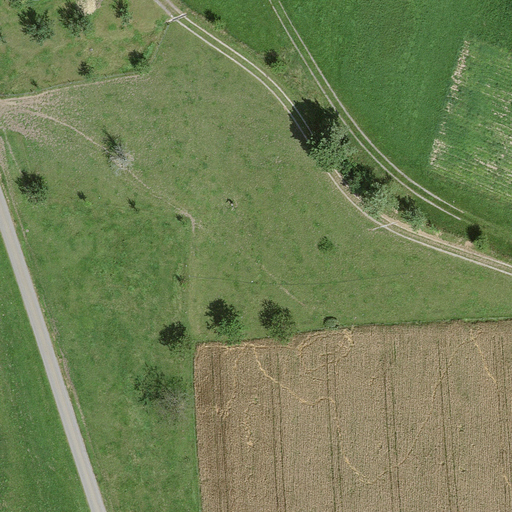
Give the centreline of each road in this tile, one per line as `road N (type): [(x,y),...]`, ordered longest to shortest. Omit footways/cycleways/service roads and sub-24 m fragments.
road 1 (track): [(511,277),(387,232),(349,193),(296,112),(165,0)]
road 2 (track): [(270,0),(352,128),(464,220),(511,239)]
road 3 (residential): [(95,511),(0,213)]
